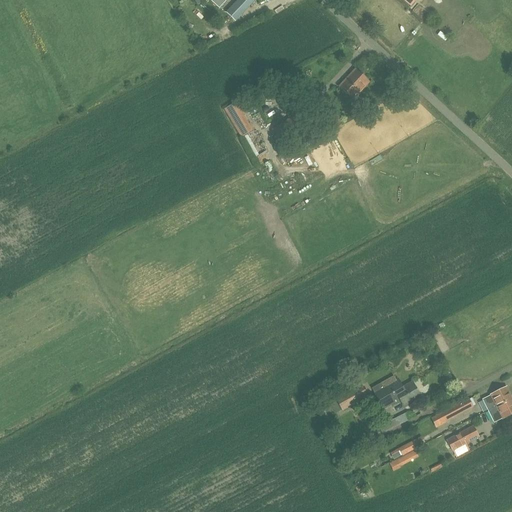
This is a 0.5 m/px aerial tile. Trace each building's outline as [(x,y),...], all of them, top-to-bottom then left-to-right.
[(253,0),(237,0),(233,5),(243,14),(255,1),(253,0)] [(355,70),(339,87),(353,100),(369,82),(355,70)] [(222,107),(235,138),(248,132),(235,102),(222,107)] [(298,114),(273,131),(282,146),(307,129),(298,114)] [(328,130),(342,122),(336,114),(323,122),(328,130)] [(406,392),(403,387),(398,379),(374,393),(384,409),(383,409),(391,405),(392,407),(399,403),(398,401),(400,400),(399,397),(403,395),(402,394),(406,392)] [(412,382),(403,387),(406,392),(402,394),(403,395),(399,397),(400,400),(398,401),(399,403),(401,402),(404,407),(421,397),(412,382)] [(361,385),(329,404),(332,409),(334,409),(336,413),(342,410),(343,411),(368,397),(361,385)] [(511,399),(506,387),(483,399),(488,411),(503,403),(511,399)] [(473,408),(468,398),(440,413),(445,422),(473,408)] [(511,412),(511,399),(503,403),(488,411),(494,422),(511,412)] [(407,413),(379,427),(382,434),(410,419),(407,413)] [(446,440),(452,452),(479,437),(473,425),(446,440)] [(390,471),(416,458),(412,450),(423,445),(419,438),(387,453),(391,461),(387,463),(390,471)]
